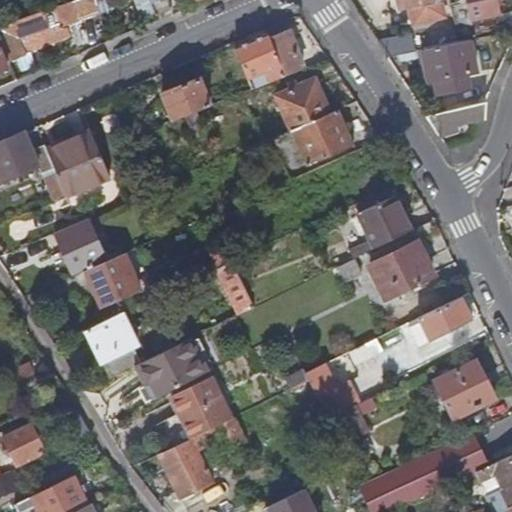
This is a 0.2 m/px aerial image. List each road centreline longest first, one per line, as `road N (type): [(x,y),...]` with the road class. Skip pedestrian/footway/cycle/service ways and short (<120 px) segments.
road 1 (residential): [(262,0),(0,118)]
road 2 (residential): [(319,0),(454,197)]
road 3 (residential): [(454,197),(511,322)]
